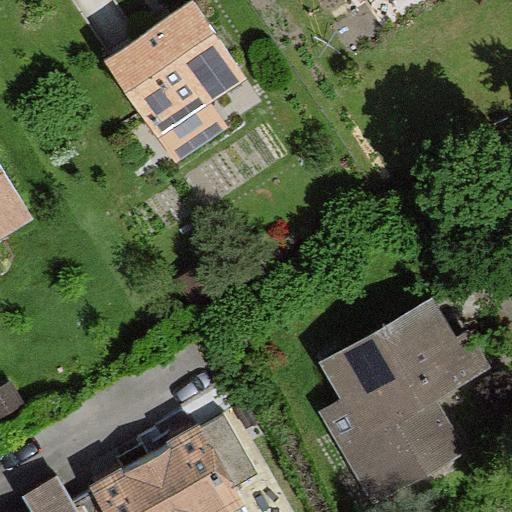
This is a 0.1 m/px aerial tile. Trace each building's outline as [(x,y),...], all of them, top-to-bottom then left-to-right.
[(196,4),(112,58),(178,154),(224,124),(204,94),(241,68),(196,4)] [(0,161),(0,227),(29,209),(0,161)] [(455,342),(433,302),(330,361),(352,398),(330,410),(379,494),(463,445),(443,411),(431,418),(420,398),(484,361),(468,335),(455,342)] [(225,412),(202,426),(235,486),(261,472),(225,412)] [(202,426),(150,455),(182,511),(212,511),(219,508),(240,495),(235,486),(202,426)] [(182,511),(150,455),(98,484),(114,511),(182,511)] [(40,510),(41,511),(79,511),(73,499),(59,474),(29,490),(40,510)] [(73,499),(79,511),(114,511),(98,484),(73,499)]
